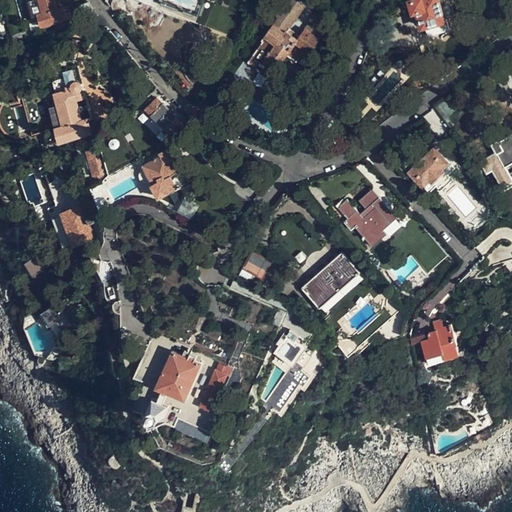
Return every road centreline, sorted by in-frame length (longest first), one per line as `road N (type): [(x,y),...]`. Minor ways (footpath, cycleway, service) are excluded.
road 1 (residential): [(95,0),(189,108),(218,130),(293,161)]
road 2 (residential): [(293,161),(366,148),(511,36)]
road 3 (residential): [(234,242),(144,207),(123,208),(111,227),(136,315)]
road 4 (residential): [(382,0),(342,86),(293,161)]
